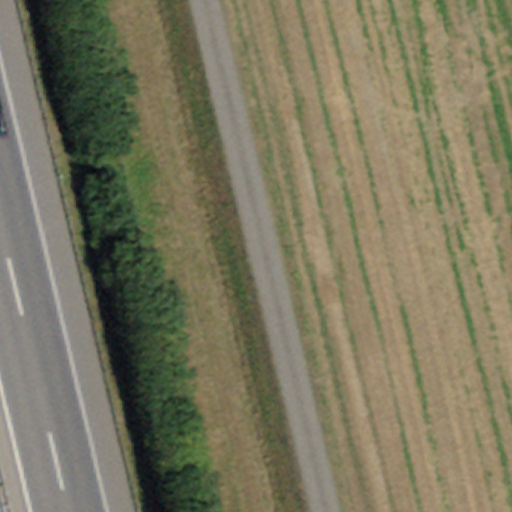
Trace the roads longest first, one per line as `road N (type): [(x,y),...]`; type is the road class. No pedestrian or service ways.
road 1 (track): [(318,511),(197,0)]
road 2 (motorway): [(62,511),(0,247)]
